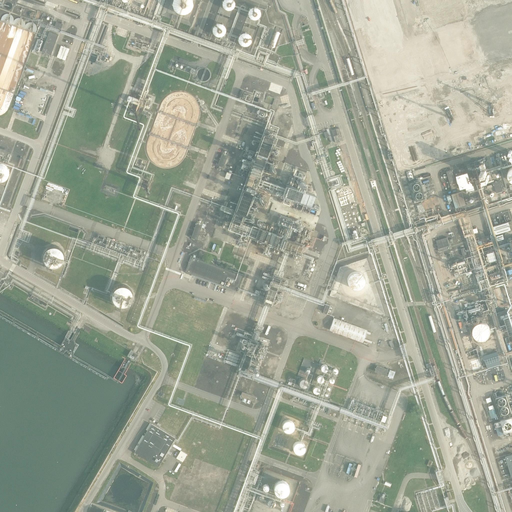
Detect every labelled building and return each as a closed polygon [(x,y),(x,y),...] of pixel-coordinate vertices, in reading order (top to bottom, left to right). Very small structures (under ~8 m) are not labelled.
[(192,3),(192,1),(191,0),(172,0),(173,1),(173,3),(173,4),(173,6),(174,8),(175,9),(176,11),(178,12),(180,12),(182,13),(184,13),(185,12),(187,11),(189,10),(190,8),(191,7),(192,5),(192,3)] [(234,3),(234,1),(234,0),(233,0),(222,0),(223,0),(222,1),(222,3),(222,4),(223,5),(223,6),(224,7),(226,8),(227,9),(228,9),(230,9),(231,8),(232,8),(233,7),(233,6),(234,5),(234,3)] [(222,7),(219,8),(219,14),(221,15),(219,15),(219,20),(221,17),(222,19),(220,22),(228,23),(229,23),(232,24),(232,22),(228,22),(229,20),(232,21),(237,18),(238,14),(236,13),(238,12),(241,9),(235,5),(233,9),(230,10),(227,10),(222,7)] [(260,12),(260,11),(260,10),(259,9),(258,8),(257,7),(256,7),(255,6),(254,6),(253,6),(252,6),(251,7),(250,8),(249,9),(248,10),(248,11),(248,12),(248,13),(248,14),(249,15),(249,16),(250,17),(251,18),(252,18),(253,18),(255,18),(256,18),(258,17),(259,16),(259,15),(260,13),(260,12)] [(224,28),(224,27),(224,26),(223,25),(223,24),(221,23),(220,22),(218,22),(217,22),(216,23),(215,23),(214,24),(213,25),(213,26),(212,27),(212,28),(213,30),(213,31),(214,32),(216,34),(217,34),(218,34),(219,34),(220,34),(221,34),(222,33),(223,32),(224,31),(224,29),(224,28)] [(42,52),(52,55),(59,35),(49,31),(42,52)] [(250,38),(250,37),(250,36),(249,35),(249,34),(248,33),(247,33),(246,32),(244,32),(243,32),(242,32),(241,33),(240,34),(239,35),(239,36),(238,38),(239,40),(239,41),(240,42),(241,43),(242,44),(244,44),(245,44),(246,44),(248,43),(249,42),(250,41),(250,39),(250,38)] [(65,61),(69,50),(61,47),(57,58),(65,61)] [(417,58),(398,64),(407,92),(425,87),(417,58)] [(150,104),(127,94),(124,101),(147,111),(150,104)] [(425,101),(408,106),(420,147),(438,142),(425,101)] [(339,128),(331,131),(335,143),(342,140),(339,128)] [(298,146),(297,143),(294,140),(291,142),(289,140),(281,138),(281,142),(287,143),(283,144),(282,145),(286,146),(285,147),(287,149),(288,147),(289,143),(293,143),(292,144),(292,147),(294,147),(295,142),(297,149),(295,147),(294,148),(297,150),(294,153),(292,154),(292,156),(293,155),(293,157),(301,158),(300,154),(297,151),(298,146)] [(227,156),(221,154),(217,165),(219,166),(218,169),(217,168),(216,170),(220,171),(221,167),(223,168),(227,156)] [(9,172),(9,170),(8,167),(7,166),(6,164),(5,163),(3,162),(1,161),(0,161),(0,181),(1,182),(2,181),(5,180),(6,179),(7,177),(8,176),(9,174),(9,172)] [(452,170),(446,172),(451,190),(457,188),(452,170)] [(419,179),(409,181),(414,201),(424,199),(419,179)] [(499,181),(493,183),(496,193),(503,191),(499,181)] [(312,204),(315,194),(293,188),(292,195),(291,195),(290,198),(301,201),(302,196),(305,197),(306,197),(305,202),(312,204)] [(282,234),(252,225),(249,218),(246,216),(253,193),(243,189),(237,209),(220,204),(220,206),(228,228),(228,229),(239,233),(238,236),(247,242),(245,242),(247,243),(251,238),(283,247),(288,231),(289,231),(290,229),(282,224),(301,230),(295,225),(293,219),(280,215),(278,223),(288,230),(278,227),(283,230),(282,234)] [(456,207),(466,204),(462,191),(447,195),(449,203),(454,202),(456,207)] [(180,219),(176,218),(170,235),(173,237),(180,219)] [(510,231),(508,222),(493,227),(495,235),(510,231)] [(202,226),(196,224),(191,238),(197,240),(202,226)] [(439,252),(450,248),(447,238),(436,241),(439,252)] [(63,256),(63,255),(63,254),(62,251),(61,250),(60,248),(59,247),(56,246),(55,245),(52,245),(51,245),(49,246),(47,247),(45,248),(44,250),(43,251),(42,254),(42,256),(43,258),(43,259),(44,261),(45,263),(47,264),(49,265),(50,266),(53,266),(55,266),(56,265),(59,264),(60,263),(61,261),(62,259),(63,258),(63,256)] [(494,249),(493,251),(487,251),(487,258),(489,258),(489,260),(498,260),(498,250),(494,249)] [(243,275),(191,256),(185,273),(237,292),(243,275)] [(364,280),(364,278),(364,276),(363,275),(362,273),(360,272),(359,272),(358,271),(356,271),(354,271),(352,271),(351,272),(350,273),(348,274),(347,276),(347,277),(346,279),(347,281),(347,283),(348,284),(349,286),(350,287),(351,287),(353,288),(355,288),(357,288),(358,288),(360,287),(361,286),(363,285),(363,283),(364,281),(364,280)] [(280,278),(272,275),(263,302),(270,304),(280,278)] [(132,295),(132,293),(131,291),(130,289),(129,288),(128,286),(126,285),(124,285),(122,284),(120,284),(119,285),(117,285),(115,287),(113,288),(112,290),(111,292),(111,295),(111,297),(112,298),(113,300),(114,302),(115,303),(117,304),(119,305),(121,305),(124,305),(126,304),(127,303),(129,302),(130,300),(131,299),(132,297),(132,295)] [(32,295),(30,297),(34,300),(33,300),(41,305),(42,304),(45,307),(47,304),(32,295)] [(468,325),(485,318),(480,304),(472,307),(473,309),(470,310),(469,308),(464,310),(467,319),(457,323),(461,334),(470,330),(468,325)] [(334,318),(331,326),(329,330),(363,342),(367,330),(334,318)] [(490,334),(491,332),(490,330),(490,329),(489,327),(488,326),(487,325),(485,324),(484,323),(482,323),(480,323),(479,324),(477,324),(476,325),(475,327),(474,328),(473,330),(473,331),(473,333),(473,335),(474,336),(475,338),(476,339),(477,340),(479,340),(480,341),(482,341),(484,341),(485,340),(487,339),(488,338),(489,337),(490,335),(490,334)] [(131,350),(127,356),(134,360),(138,354),(131,350)] [(497,352),(486,355),(483,356),(487,368),(501,364),(497,352)] [(388,370),(377,366),(374,371),(386,376),(388,370)] [(242,397),(254,402),(256,396),(244,392),(242,397)] [(511,403),(509,394),(499,397),(495,398),(501,416),(511,413),(509,404),(511,403)] [(494,405),(488,406),(492,418),(497,416),(494,405)] [(511,417),(500,421),(504,433),(511,430),(511,417)] [(296,426),(296,425),(295,424),(294,423),(294,422),(293,421),(292,420),(290,420),(289,420),(288,420),(287,421),(285,422),(284,423),(284,424),(284,425),(284,426),(284,427),(284,428),(285,429),(285,430),(287,432),(288,432),(289,432),(290,432),(292,432),(293,431),(294,431),(295,430),(295,429),(295,427),(296,426)] [(151,425),(135,452),(159,467),(175,439),(151,425)] [(306,449),(306,448),(306,447),(306,446),(305,445),(304,444),(302,443),(301,443),(298,443),(297,444),(296,445),(295,446),(295,447),(295,448),(295,450),(296,452),(297,453),(298,454),(299,454),(300,454),(301,454),(303,454),(304,453),(306,451),(306,450),(306,449)] [(187,455),(181,451),(176,458),(182,463),(187,455)] [(289,489),(289,488),(289,487),(289,486),(289,485),(288,484),(287,483),(286,482),(284,482),(283,482),(282,482),(281,482),(280,482),(278,483),(277,485),(276,487),(276,488),(276,489),(277,491),(277,492),(278,493),(279,494),(280,494),(281,495),(282,495),(284,495),(285,495),(286,494),(287,493),(288,492),(289,491),(289,490),(289,489)] [(271,487),(270,486),(269,485),(268,484),(267,483),(265,483),(264,484),(263,485),(262,487),(263,489),(263,490),(264,491),(266,491),(268,491),(269,490),(270,489),(271,487)] [(275,503),(275,501),(274,500),(273,499),(272,499),(271,499),(270,499),(269,499),(268,500),(267,501),(267,502),(267,504),(268,505),(269,506),(271,507),(272,506),(274,506),(275,504),(275,503)]
